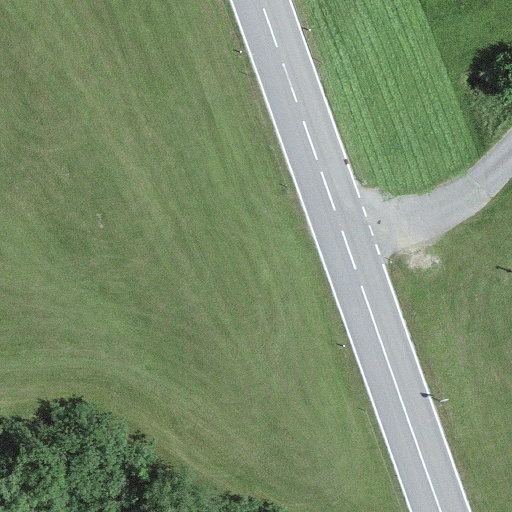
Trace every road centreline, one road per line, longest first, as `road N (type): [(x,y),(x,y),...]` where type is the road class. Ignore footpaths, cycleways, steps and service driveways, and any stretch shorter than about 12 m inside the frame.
road 1 (secondary): [(261,0),(439,511)]
road 2 (track): [(511,149),(454,205),(347,244)]
